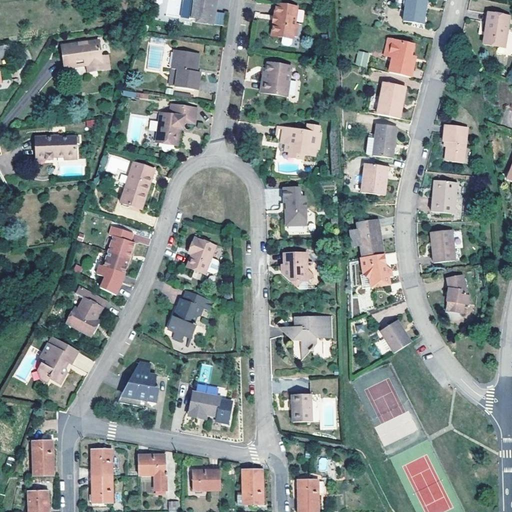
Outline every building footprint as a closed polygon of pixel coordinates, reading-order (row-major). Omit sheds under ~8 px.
[(195,0),(192,0),(190,21),(214,24),(215,20),(193,18),(195,0)] [(195,0),(193,18),(215,20),(217,10),(214,10),(216,2),(218,3),(218,0),(195,0)] [(406,0),(403,19),(423,23),(426,0),(406,0)] [(292,35),(294,22),(296,7),(275,4),(274,14),(272,14),(270,22),(272,23),(271,34),(281,36),(282,33),(292,35)] [(486,30),(485,43),(502,47),(508,14),(488,11),(484,30),(486,30)] [(294,22),(292,35),(300,36),(302,24),(294,22)] [(389,55),(394,39),(389,38),(385,54),(389,55)] [(411,77),(415,60),(410,58),(411,54),(414,44),(394,39),(389,55),(394,56),(390,72),(411,77)] [(102,58),(102,56),(100,41),(62,47),(66,67),(87,65),(88,65),(87,60),(102,58)] [(195,70),(198,53),(175,50),(171,84),(198,88),(201,71),(199,71),(195,70)] [(369,55),(360,52),(357,63),(366,65),(369,55)] [(88,65),(87,65),(88,73),(110,70),(108,55),(102,56),(102,58),(87,60),(88,65)] [(266,72),(262,93),(285,97),(290,67),(267,63),(266,72)] [(398,104),(401,104),(404,85),(383,82),(377,113),(396,117),(398,104)] [(170,114),(161,112),(157,142),(175,145),(178,127),(181,128),(184,128),(185,121),(196,123),(198,108),(172,104),(170,114)] [(450,141),(450,145),(448,159),(466,162),(470,126),(448,123),(446,140),(450,141)] [(373,155),(393,158),(397,127),(377,124),(375,139),(373,155)] [(294,137),(295,133),(282,131),(279,146),(284,147),(283,155),(287,155),(292,156),(291,161),(301,163),(302,158),(313,160),(314,152),(317,153),(319,136),(316,136),(317,129),(306,126),(304,134),(302,133),(302,138),(294,137)] [(279,146),(282,131),(276,129),(274,145),(279,146)] [(56,138),(55,136),(32,139),(34,159),(43,158),(44,161),(55,160),(55,157),(63,157),(63,160),(74,159),(72,137),(56,138)] [(373,155),(375,139),(368,138),(366,154),(373,155)] [(142,207),(154,167),(133,160),(121,201),(142,207)] [(385,194),(389,166),(365,163),(362,192),(385,194)] [(438,195),(434,195),(434,212),(457,213),(459,180),(439,179),(438,195)] [(282,189),(282,202),(287,203),(287,209),(286,208),(286,225),(304,225),(304,197),(299,197),(298,189),(282,189)] [(364,256),(385,254),(380,217),(359,220),(364,256)] [(109,240),(106,249),(129,257),(131,251),(134,241),(130,240),(132,231),(111,225),(109,234),(111,234),(114,235),(112,241),(109,240)] [(460,257),(454,228),(434,232),(440,261),(460,257)] [(216,258),(209,255),(214,243),(193,236),(189,246),(192,247),(190,252),(186,265),(203,272),(204,269),(211,272),(216,270),(218,262),(216,258)] [(128,261),(129,257),(106,249),(104,257),(107,257),(105,264),(102,263),(100,262),(97,271),(118,278),(121,270),(125,271),(128,261)] [(292,280),(299,280),(306,280),(312,274),(306,267),(305,252),(285,252),(285,261),(285,268),(282,271),(292,280)] [(364,256),(362,257),(365,286),(388,284),(388,275),(390,275),(389,268),(386,266),(385,254),(364,256)] [(469,298),(465,275),(449,278),(451,288),(444,309),(461,315),(464,307),(468,308),(471,298),(469,298)] [(94,324),(97,318),(102,308),(103,308),(108,300),(79,286),(75,294),(83,298),(78,309),(74,308),(73,311),(68,320),(66,323),(91,335),(96,325),(94,324)] [(211,299),(185,288),(182,297),(180,296),(168,326),(175,329),(173,334),(181,336),(183,332),(190,334),(195,322),(191,320),(196,311),(199,312),(201,306),(207,308),(211,299)] [(300,338),(300,349),(309,349),(316,342),(316,336),(331,336),(331,314),(298,315),(298,324),(294,325),(284,325),(285,332),(291,338),(300,338)] [(396,352),(413,341),(399,319),(382,329),(396,352)] [(41,357),(44,358),(47,360),(45,363),(42,362),(37,370),(40,380),(46,384),(48,380),(60,386),(67,373),(65,368),(68,363),(71,364),(79,350),(53,336),(41,357)] [(382,354),(390,350),(385,338),(376,342),(382,354)] [(309,349),(300,349),(301,357),(309,349)] [(71,366),(86,375),(94,361),(79,352),(71,366)] [(201,364),(200,378),(209,379),(210,365),(201,364)] [(153,373),(143,367),(121,407),(138,416),(141,411),(158,420),(164,409),(148,400),(149,397),(150,394),(150,389),(149,385),(148,381),(153,373)] [(201,413),(206,414),(217,416),(221,398),(221,396),(192,391),(187,416),(200,418),(201,413)] [(291,423),(310,422),(310,409),(310,395),(290,396),(291,423)] [(221,398),(217,416),(216,421),(229,423),(233,401),(221,398)] [(32,477),(53,477),(52,441),(31,442),(32,477)] [(90,449),(91,476),(111,475),(111,449),(90,449)] [(138,454),(138,475),(155,474),(155,488),(166,488),(165,454),(138,454)] [(6,467),(13,469),(16,461),(10,458),(6,467)] [(192,491),(219,490),(219,469),(191,470),(192,491)] [(241,470),(241,505),(262,505),(261,470),(241,470)] [(91,476),(91,503),(112,502),(111,475),(91,476)] [(294,481),(294,511),(314,511),(314,481),(294,481)] [(26,511),(47,511),(47,493),(26,493),(26,511)]
